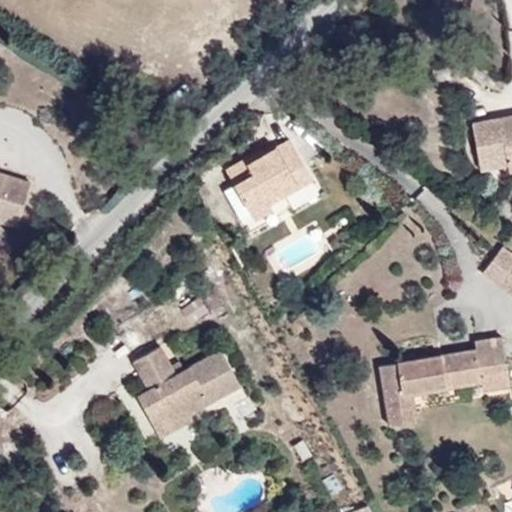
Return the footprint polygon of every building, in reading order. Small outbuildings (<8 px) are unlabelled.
[(511,118),(470,126),(477,162),(504,158),(505,169),(506,176),(511,174),(511,118)] [(314,182),(291,141),(247,164),(252,172),(233,182),(255,221),(273,211),(271,207),(314,182)] [(505,169),(504,158),(477,162),(479,174),(505,169)] [(0,203),(23,210),(32,172),(0,162),(0,203)] [(511,292),(511,253),(503,247),(485,273),(511,292)] [(200,296),(180,307),(189,323),(208,311),(200,296)] [(190,403),(239,374),(220,337),(176,363),(159,333),(131,350),(147,377),(134,384),(160,428),(193,409),(190,403)] [(479,385),(477,375),(509,369),(503,336),(472,342),(474,351),(379,368),(390,428),(415,423),(411,397),(479,385)] [(511,387),(509,369),(477,375),(479,385),(480,392),(511,387)]
